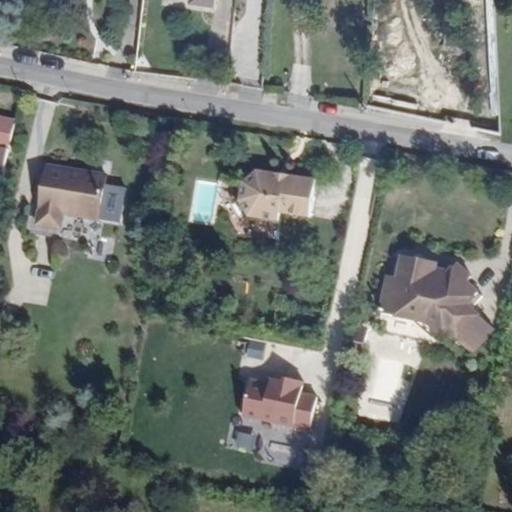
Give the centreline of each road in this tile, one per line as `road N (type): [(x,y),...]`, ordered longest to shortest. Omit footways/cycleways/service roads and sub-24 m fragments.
road 1 (residential): [(511,155),(0,68)]
road 2 (unknown): [(367,131),(330,362)]
road 3 (unknown): [(56,78),(16,236),(26,287)]
